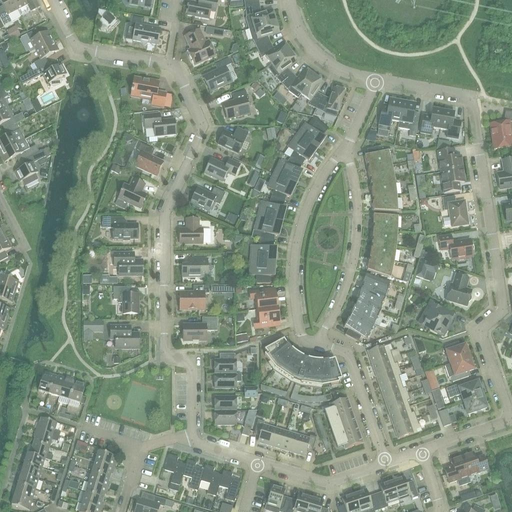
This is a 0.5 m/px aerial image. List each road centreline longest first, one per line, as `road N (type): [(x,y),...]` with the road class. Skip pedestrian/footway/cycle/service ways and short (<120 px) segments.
road 1 (residential): [(192,435),(194,355),(166,356),(165,215),(204,125),(171,64),(80,48),(52,0)]
road 2 (residential): [(421,450),(511,418),(480,330),(503,309),(471,99)]
road 3 (residential): [(318,345),(298,332),(297,242),(318,184),(346,154)]
road 4 (residential): [(318,345),(346,288),(358,231),(346,154)]
road 5 (residential): [(385,463),(349,354),(318,345)]
road 6 (residential): [(385,463),(325,482),(258,463)]
road 7 (unclassified): [(376,85),(312,53),(296,32),(289,0)]
road 8 (residential): [(121,511),(140,448),(192,435)]
